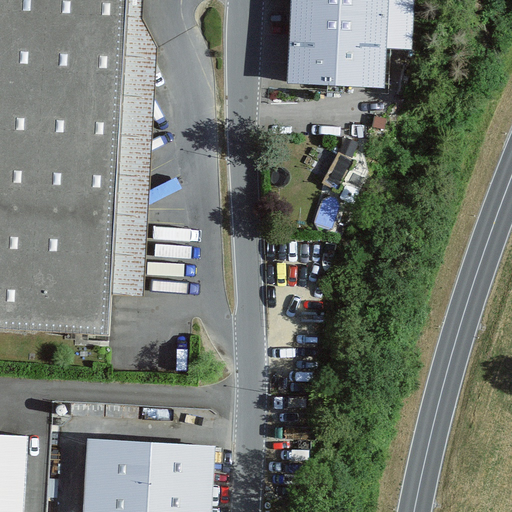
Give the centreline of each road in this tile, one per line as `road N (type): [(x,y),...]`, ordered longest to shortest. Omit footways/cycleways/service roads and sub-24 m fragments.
road 1 (unclassified): [(245,511),(252,302),(242,70),(247,0)]
road 2 (secondary): [(414,511),(445,376),(511,176)]
